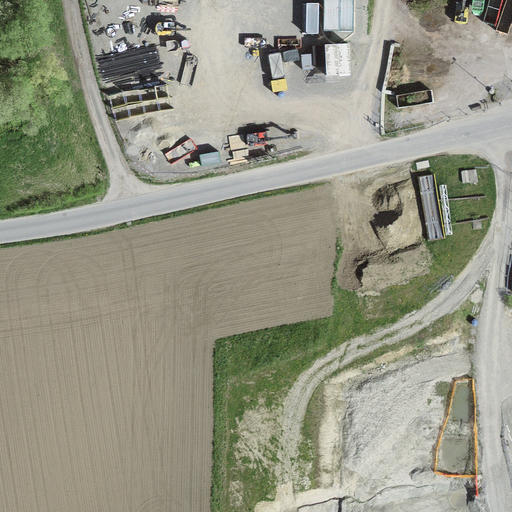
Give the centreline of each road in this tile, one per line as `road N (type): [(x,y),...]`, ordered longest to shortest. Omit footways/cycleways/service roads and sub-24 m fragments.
road 1 (residential): [(511,124),(0,232)]
road 2 (track): [(131,205),(71,0)]
road 3 (track): [(392,0),(447,80),(465,135)]
